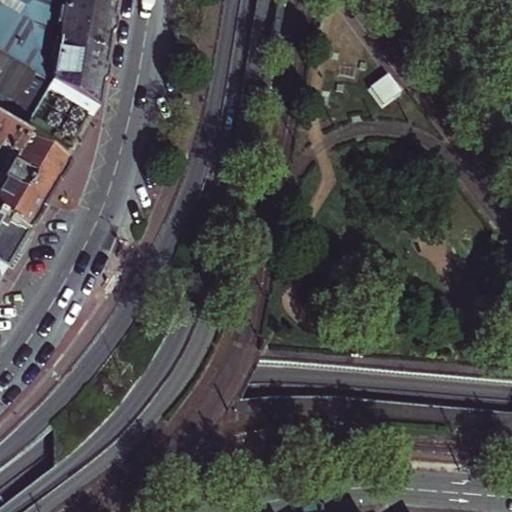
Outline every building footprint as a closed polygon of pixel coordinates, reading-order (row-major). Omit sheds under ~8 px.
[(0,0),(0,61),(48,89),(92,114),(111,11),(107,9),(91,0),(0,0)] [(91,0),(107,9),(111,0),(91,0)] [(0,144),(10,151),(48,89),(0,61),(0,144)] [(391,68),(369,83),(385,106),(407,89),(391,68)] [(0,240),(16,250),(41,208),(58,180),(10,151),(0,144),(0,240)] [(0,240),(0,276),(16,250),(0,240)] [(470,412),(469,418),(480,419),(480,428),(504,429),(505,413),(470,412)]
